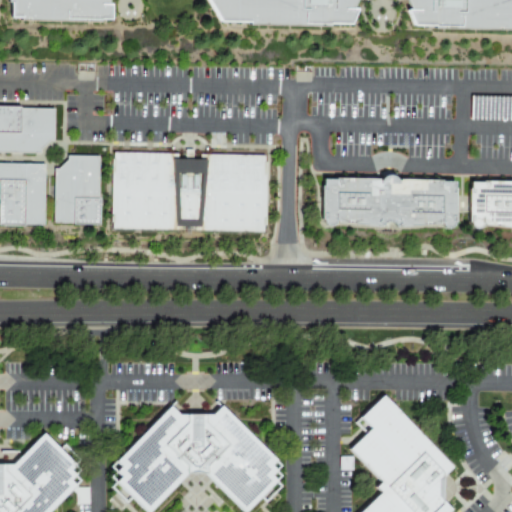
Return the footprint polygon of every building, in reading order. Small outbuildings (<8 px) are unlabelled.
[(114,21),(11,18),(11,0),(112,0),(112,2),(115,3),(114,21)] [(220,25),(206,0),(359,0),(355,9),(361,9),(352,28),(220,25)] [(511,0),(511,30),(438,29),(437,25),(416,24),(411,9),(415,9),(411,0),(511,0)] [(21,108),(55,108),(55,139),(51,139),(41,149),(41,152),(0,152),(0,105),(21,105),(21,108)] [(114,151),(264,151),(263,227),(114,226),(114,151)] [(100,194),(103,194),(103,223),(77,223),(77,219),(56,218),(56,172),(60,172),(70,162),(70,159),(100,159),(100,194)] [(44,224),(24,224),(24,226),(0,226),(0,164),(45,164),(44,224)] [(326,175),(458,176),(458,223),(326,222),(326,175)] [(465,176),(511,176),(511,223),(465,223),(465,176)] [(447,479),(446,500),(456,511),(454,511),(368,511),(388,493),(383,487),(388,482),(357,450),(379,429),(369,418),(391,397),(457,469),(447,479)] [(145,511),(120,481),(120,456),(174,404),(185,415),(213,416),(224,406),(276,460),(275,487),(250,511),(242,511),(210,477),(191,477),(155,511),(145,511)] [(0,511),(0,462),(13,463),(46,430),(76,467),(76,489),(52,511),(0,511)] [(73,505),(87,505),(86,488),(72,488),(73,505)]
